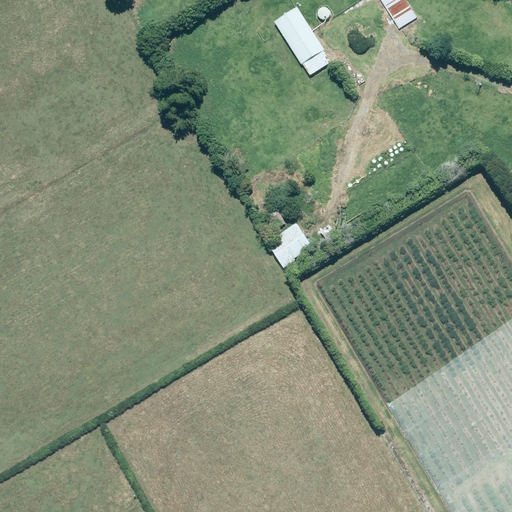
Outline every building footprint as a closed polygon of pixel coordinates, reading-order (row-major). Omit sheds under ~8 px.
[(406,0),(382,0),(401,30),(419,19),(406,0)] [(298,9),(276,24),(311,77),(333,63),(298,9)] [(279,212),(267,219),(275,232),(287,226),(279,212)] [(337,235),(330,226),(320,233),(327,242),(337,235)] [(298,228),(270,247),(283,267),(312,248),(298,228)]
